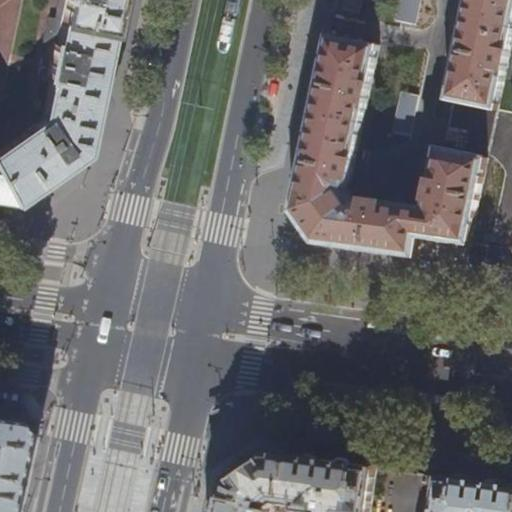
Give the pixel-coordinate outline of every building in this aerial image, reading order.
[(41,121),(0,149),(0,181),(12,203),(24,195),(84,152),(89,127),(110,25),(115,0),(59,0),(55,22),(48,20),(43,45),(53,47),(49,64),(41,62),(38,76),(46,78),(46,79),(50,80),(41,121)] [(354,250),(467,266),(471,245),(511,48),(511,0),(469,0),(448,100),(454,101),(449,129),(453,130),(452,135),(466,138),(463,153),(439,148),(426,209),(364,200),(355,202),(346,189),(352,182),(380,47),(329,36),(326,55),(303,165),(294,208),(293,212),(316,245),(354,250)] [(0,201),(12,203),(0,181),(0,201)] [(409,323),(390,320),(388,321),(387,322),(385,327),(385,328),(385,329),(386,329),(388,329),(392,329),(398,330),(402,331),(405,331),(407,330),(408,329),(410,324),(409,323)] [(347,396),(348,396),(351,397),(367,399),(368,399),(369,398),(372,392),(372,391),(371,391),(369,391),(366,391),(357,389),(353,388),(351,389),(350,390),(347,395),(347,396)] [(0,511),(7,511),(12,493),(16,476),(26,434),(26,430),(16,418),(0,415),(0,511)] [(20,495),(33,436),(26,434),(16,476),(12,493),(20,495)] [(217,511),(268,511),(269,506),(278,502),(295,504),(295,509),(316,511),(372,511),(379,467),(289,455),(266,452),(224,481),(217,511)] [(511,511),(511,485),(438,476),(433,511),(511,511)]
